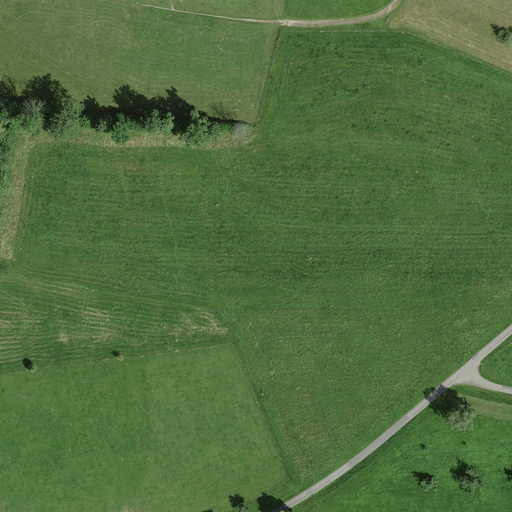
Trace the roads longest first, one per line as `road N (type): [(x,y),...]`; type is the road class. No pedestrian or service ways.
road 1 (residential): [(511,331),(281,511)]
road 2 (track): [(268,22),(391,15),(398,0)]
